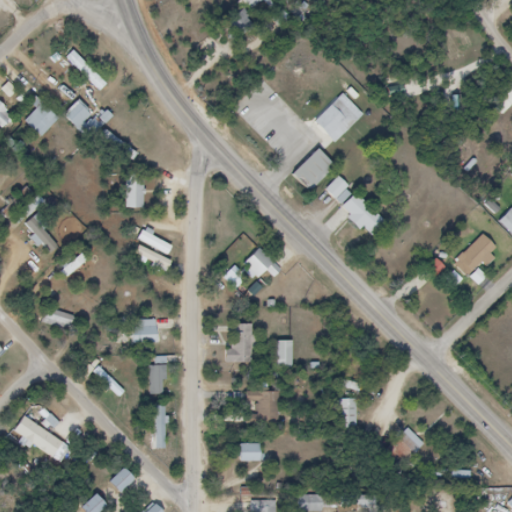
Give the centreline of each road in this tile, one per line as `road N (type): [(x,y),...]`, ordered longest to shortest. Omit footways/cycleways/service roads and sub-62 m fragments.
road 1 (tertiary): [(511,443),(214,144),(151,56),(130,0)]
road 2 (residential): [(195,511),(199,203),(214,144)]
road 3 (residential): [(195,504),(52,360)]
road 4 (residential): [(0,54),(42,13),(85,8),(119,24),(151,56)]
